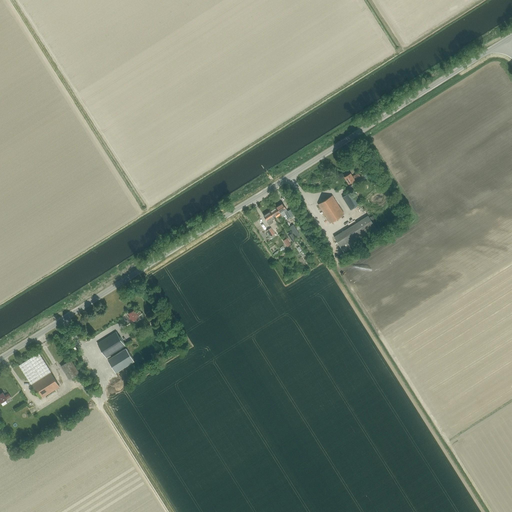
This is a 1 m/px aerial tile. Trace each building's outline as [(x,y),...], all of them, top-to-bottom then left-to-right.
[(354,179),(360,176),(358,173),(352,177),(350,173),(344,177),(348,184),(355,180),(354,179)] [(350,210),(360,204),(359,202),(357,203),(350,192),(342,197),(350,210)] [(330,223),(344,214),(332,195),(318,204),(330,223)] [(276,207),(280,213),(282,215),(285,213),(288,218),(294,215),(290,210),(288,211),(286,209),(283,203),(276,207)] [(273,217),(274,217),(280,213),(276,207),(270,212),(273,217)] [(275,219),(274,217),(273,217),(270,212),(263,216),(267,221),(266,221),(269,225),(273,223),(272,221),(275,219)] [(334,237),(344,253),(378,231),(368,216),(334,237)] [(267,231),(271,237),(275,235),(271,229),(267,231)] [(134,309),(128,313),(130,317),(128,317),(132,323),(138,319),(137,317),(138,316),(141,313),(140,311),(136,313),(134,309)] [(106,357),(110,355),(125,346),(116,332),(98,343),(106,357)] [(108,359),(107,360),(116,373),(134,362),(126,348),(111,357),(108,359)] [(50,372),(51,371),(38,352),(18,365),(31,384),(32,384),(41,398),(60,386),(50,372)] [(69,380),(80,374),(71,360),(60,366),(69,380)] [(6,398),(10,396),(8,393),(5,396),(2,392),(0,393),(0,402),(1,403),(7,399),(6,398)] [(39,407),(43,415),(65,403),(61,396),(39,407)]
